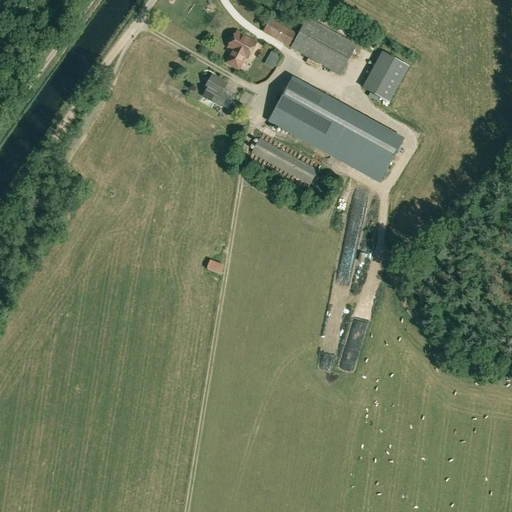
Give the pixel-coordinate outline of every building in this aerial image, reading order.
[(341,75),(357,45),(308,18),(291,48),(341,75)] [(289,47),(296,33),(271,19),(263,32),(289,47)] [(244,61),(245,62),(246,62),(257,44),(237,32),(233,39),(232,38),(230,39),(228,43),(228,45),(229,45),(228,48),(233,50),(226,63),(239,71),(244,61)] [(275,52),(270,63),(277,67),(283,56),(275,52)] [(383,52),(363,88),(389,102),(409,67),(383,52)] [(227,96),(222,94),(227,84),(212,76),(206,88),(208,89),(204,97),(222,107),(227,96)] [(290,83),(271,120),(381,181),(401,144),(290,83)] [(227,110),(234,114),(238,108),(231,104),(227,110)] [(284,131),(281,136),(290,141),(293,136),(284,131)] [(310,185),(317,171),(260,139),(252,153),(310,185)] [(209,260),(206,269),(221,275),(224,265),(209,260)] [(361,372),(376,319),(364,316),(349,369),(361,372)] [(341,347),(343,339),(333,336),(331,344),(341,347)]
